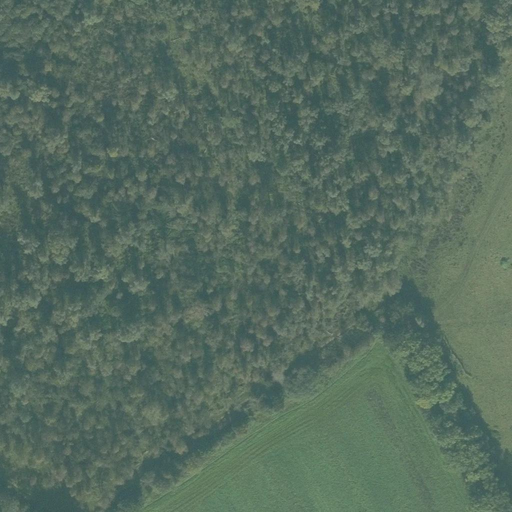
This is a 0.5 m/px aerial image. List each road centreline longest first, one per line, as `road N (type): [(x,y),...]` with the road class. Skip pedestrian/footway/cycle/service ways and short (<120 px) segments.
road 1 (track): [(503,511),(415,338)]
road 2 (track): [(431,326),(511,152)]
